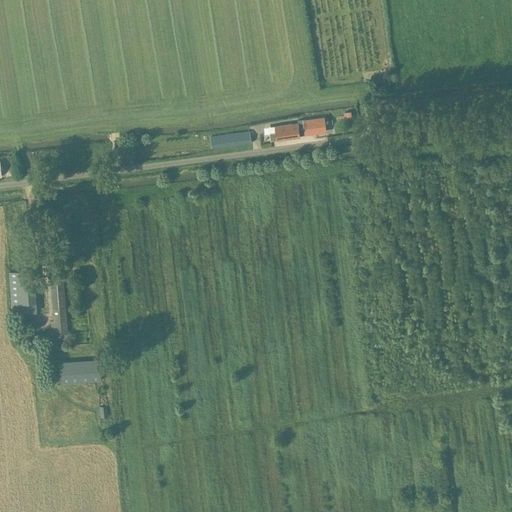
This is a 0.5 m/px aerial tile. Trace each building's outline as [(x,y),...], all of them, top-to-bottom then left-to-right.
[(326,131),(324,117),(304,120),(304,119),(298,120),(299,123),(276,126),(277,131),(270,132),(271,140),(300,136),(299,133),(306,132),(306,134),(326,131)] [(250,130),(210,136),(212,148),(223,147),(246,144),(252,143),(250,130)] [(55,334),(61,333),(62,340),(68,339),(67,333),(62,268),(49,269),(53,320),(51,321),(52,329),(54,329),(55,334)] [(38,269),(11,270),(13,314),(40,313),(38,269)] [(104,359),(61,360),(61,382),(104,381),(104,359)]
